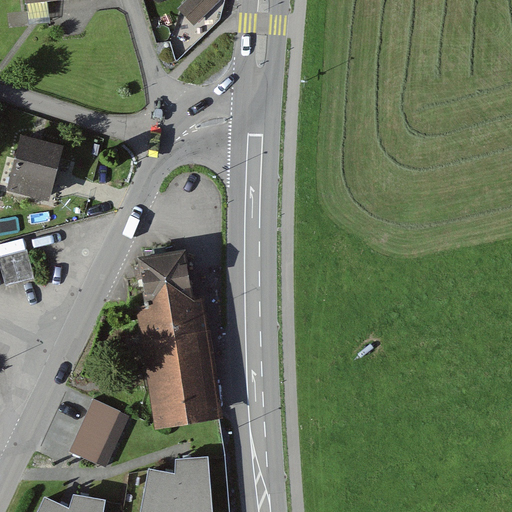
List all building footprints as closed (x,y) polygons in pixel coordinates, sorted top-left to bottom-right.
[(184,0),(178,7),(195,24),(219,0),(184,0)] [(65,142),(21,131),(7,187),(51,197),(65,142)] [(187,244),(137,252),(145,301),(136,302),(156,426),(225,416),(205,292),(195,293),(187,244)] [(30,249),(0,257),(0,261),(7,288),(38,280),(30,249)] [(129,415),(95,399),(70,453),(104,468),(129,415)] [(175,469),(149,464),(140,511),(214,511),(210,452),(176,455),(175,469)] [(70,504),(45,493),(36,511),(103,511),(106,497),(74,490),(70,504)]
